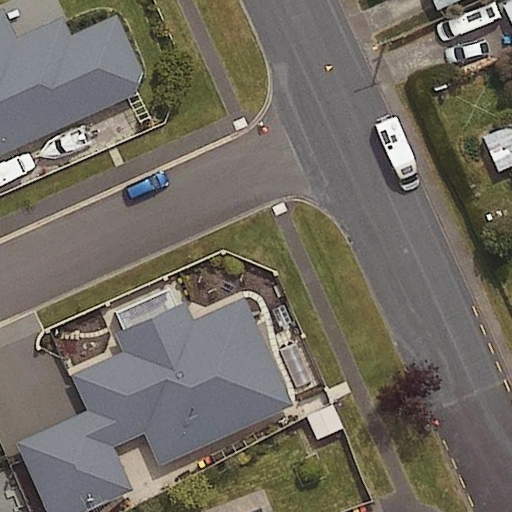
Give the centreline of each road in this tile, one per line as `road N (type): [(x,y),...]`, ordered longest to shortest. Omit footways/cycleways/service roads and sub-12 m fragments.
road 1 (residential): [(511,490),(346,125)]
road 2 (residential): [(346,125),(0,280)]
road 3 (residential): [(346,125),(290,0)]
